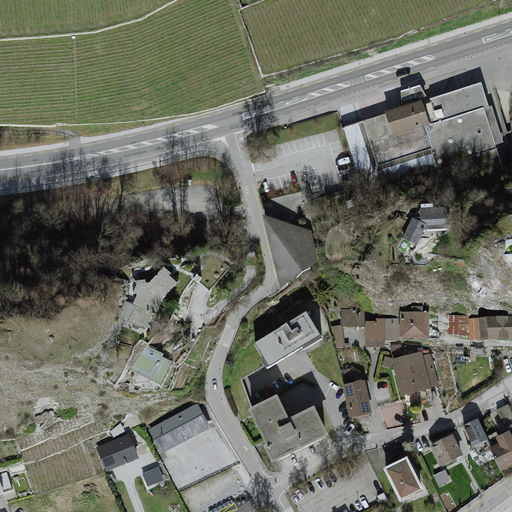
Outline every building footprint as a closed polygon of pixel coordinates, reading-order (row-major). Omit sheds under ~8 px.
[(503,142),(482,82),(342,130),(362,191),(436,166),(496,148),(495,145),(503,142)] [(420,84),(400,91),(401,105),(427,96),(420,84)] [(445,208),(412,208),(412,218),(407,218),(396,239),(412,246),(421,229),(445,229),(445,208)] [(310,231),(262,214),(280,286),(301,270),(317,260),(310,231)] [(178,281),(164,266),(150,283),(146,283),(145,279),(134,281),(136,284),(132,292),(136,295),(128,322),(145,329),(151,311),(156,313),(162,298),(178,281)] [(358,309),(342,310),(343,328),(334,328),(335,347),(347,347),(347,343),(355,343),(354,325),(358,325),(358,309)] [(426,339),(425,314),(418,314),(418,309),(410,309),(410,314),(398,314),(398,340),(426,339)] [(317,338),(303,315),(251,345),(264,369),(317,338)] [(511,317),(484,319),(484,320),(467,321),(466,316),(446,317),(447,338),(468,336),(468,341),(511,339),(511,317)] [(391,329),(391,317),(374,317),(374,321),(364,321),(364,347),(383,347),(383,339),(394,340),(395,329),(391,329)] [(163,354),(146,345),(130,370),(133,383),(147,383),(150,380),(161,385),(172,361),(163,356),(163,354)] [(420,359),(418,354),(391,362),(400,398),(437,388),(429,356),(420,359)] [(369,413),(362,382),(340,387),(347,418),(369,413)] [(287,417),(276,395),(247,409),(264,444),(262,445),(270,462),(327,435),(312,405),(287,417)] [(208,427),(195,403),(147,428),(160,452),(208,427)] [(511,413),(507,403),(495,409),(501,422),(511,416),(511,413)] [(484,440),(475,420),(461,427),(470,447),(484,440)] [(511,466),(511,443),(507,433),(494,439),(497,445),(487,451),(498,473),(511,466)] [(138,458),(128,434),(96,447),(106,471),(138,458)] [(459,457),(449,437),(429,447),(439,467),(459,457)] [(420,491),(403,459),(381,471),(398,503),(420,491)] [(159,464),(143,470),(148,484),(164,478),(159,464)]
